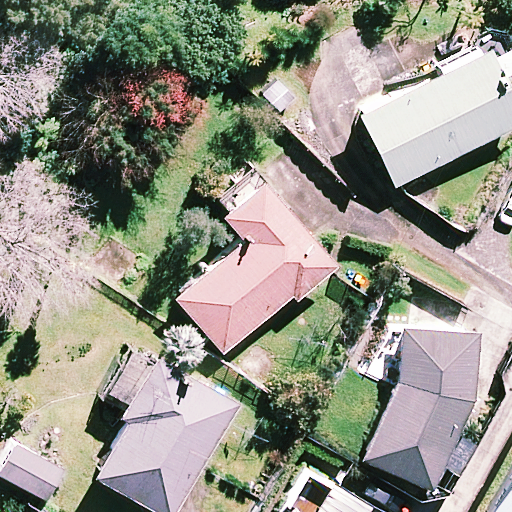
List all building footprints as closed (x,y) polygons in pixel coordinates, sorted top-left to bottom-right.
[(511,96),(482,41),(352,110),(391,185),(511,121),(511,96)] [(237,232),(170,288),(220,348),(333,254),(259,166),(213,204),(237,232)] [(432,388),(464,325),(404,295),(372,358),(432,388)] [(168,511),(232,398),(155,355),(90,471),(163,511),(168,511)] [(418,511),(448,475),(383,423),(310,511),(418,511)] [(57,465),(8,439),(0,453),(0,473),(42,495),(57,465)] [(511,511),(511,471),(488,511),(489,511),(511,511)]
